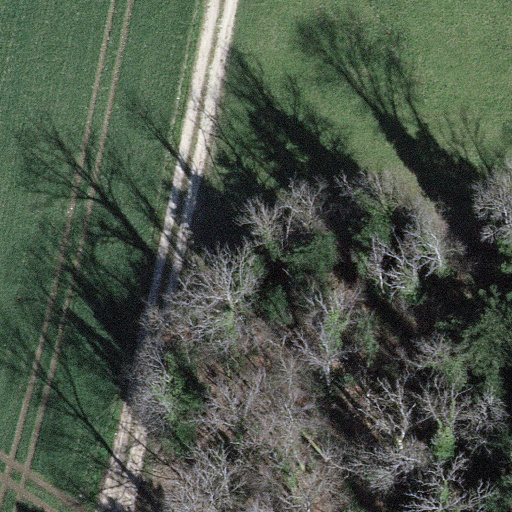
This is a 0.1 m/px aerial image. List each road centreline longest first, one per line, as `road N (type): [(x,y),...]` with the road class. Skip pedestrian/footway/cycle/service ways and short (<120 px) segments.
road 1 (track): [(230,0),(176,273)]
road 2 (track): [(176,273),(109,511)]
